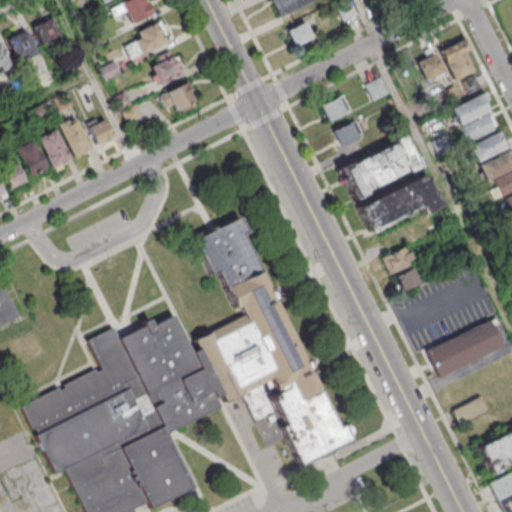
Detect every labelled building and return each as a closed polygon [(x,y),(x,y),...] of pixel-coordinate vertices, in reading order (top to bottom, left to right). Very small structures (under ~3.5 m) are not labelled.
[(127,26),(152,18),(146,0),(129,0),(120,3),(127,26)] [(272,3),(277,0),(309,0),(312,4),(281,20),(272,3)] [(349,0),(335,8),(343,23),(357,16),(349,0)] [(61,40),(50,17),(31,27),(42,49),(61,40)] [(128,60),(167,43),(159,25),(120,42),(128,60)] [(287,34),(304,25),(312,40),(295,49),(287,34)] [(17,62),(36,53),(24,29),(5,39),(17,62)] [(472,72),(464,41),(440,47),(449,79),(472,72)] [(0,70),(10,66),(0,46),(0,70)] [(414,63),(424,83),(443,73),(432,53),(414,63)] [(150,70),(172,59),(181,76),(159,88),(150,70)] [(99,71),(114,63),(121,76),(105,84),(99,71)] [(387,94),(379,77),(363,85),(371,102),(387,94)] [(159,99),(188,84),(197,102),(175,114),(171,107),(165,110),(159,99)] [(449,107),(456,124),(491,109),(483,92),(449,107)] [(53,101),(65,95),(71,108),(60,114),(53,101)] [(112,100),(123,95),(130,107),(118,113),(112,100)] [(326,123),(349,113),(341,95),(318,106),(326,123)] [(33,111),(45,105),(51,118),(40,124),(33,111)] [(121,114),(135,107),(141,120),(128,127),(121,114)] [(461,124),(466,139),(495,130),(491,115),(461,124)] [(114,141),(103,117),(85,125),(96,149),(114,141)] [(74,121),(90,154),(73,162),(57,130),(74,121)] [(355,141),(350,125),(332,131),(338,147),(355,141)] [(504,147),(497,131),(469,144),(476,161),(504,147)] [(53,133),(69,165),(52,174),(36,142),(53,133)] [(417,169),(403,137),(335,167),(349,198),(417,169)] [(27,177),(45,169),(32,141),(14,149),(27,177)] [(0,173),(8,190),(25,181),(14,162),(0,168),(0,173)] [(353,202),(364,232),(417,212),(418,214),(437,207),(425,175),(353,202)] [(18,408),(100,366),(88,342),(114,329),(120,341),(143,329),(142,327),(148,324),(151,331),(173,320),(186,347),(244,318),(240,309),(236,312),(218,276),(211,279),(201,259),(196,261),(189,247),(239,221),(246,235),(241,237),(269,294),(271,293),(276,303),(278,303),(279,304),(279,306),(307,365),(309,365),(310,367),(309,369),(314,378),(312,380),(339,434),(344,431),(352,446),(300,472),(281,433),(287,430),(278,413),(256,424),(243,398),(225,407),(221,399),(215,402),(219,411),(169,437),(196,491),(155,511),(148,511),(146,507),(136,511),(84,511),(65,473),(54,478),(18,408)] [(400,292),(419,282),(411,265),(414,264),(406,246),(379,258),(388,277),(392,275),(400,292)] [(0,324),(17,317),(0,278),(0,277),(0,324)] [(488,323),(501,350),(439,381),(426,355),(488,323)] [(453,413),(460,428),(489,413),(481,398),(453,413)] [(476,454),(511,435),(511,465),(498,472),(499,474),(492,478),(489,477),(479,456),(477,457),(476,454)] [(511,511),(511,471),(489,484),(503,511),(511,511)]
